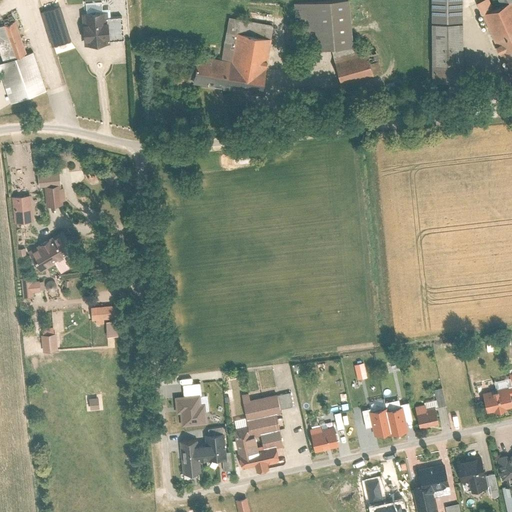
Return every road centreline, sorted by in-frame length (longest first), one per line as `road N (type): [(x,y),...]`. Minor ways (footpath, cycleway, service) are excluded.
road 1 (residential): [(511,422),(163,496),(136,147)]
road 2 (residential): [(136,147),(511,110)]
road 3 (residential): [(136,147),(62,129),(0,129)]
